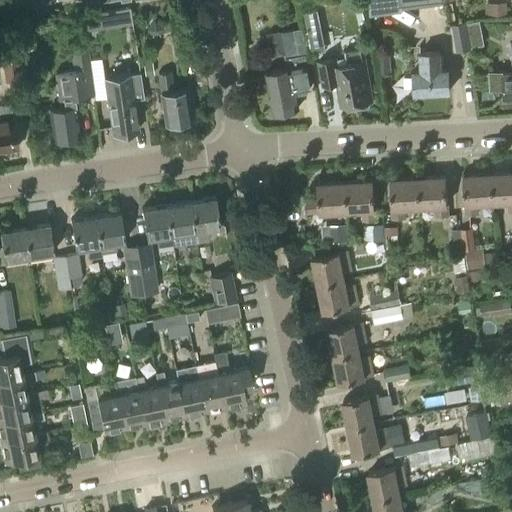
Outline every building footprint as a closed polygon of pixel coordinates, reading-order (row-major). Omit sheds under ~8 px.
[(367,0),(369,10),(444,1),(443,0),(367,0)] [(33,1),(3,5),(6,24),(35,19),(33,1)] [(508,16),(507,4),(487,5),(488,17),(508,16)] [(132,23),(129,7),(86,14),(88,30),(132,23)] [(308,35),(322,33),(318,9),(315,9),(304,11),(308,35)] [(465,20),(451,23),(455,42),(469,39),(465,20)] [(154,22),(148,30),(153,33),(158,33),(162,28),(154,22)] [(287,67),(265,72),(273,112),(276,111),(279,114),(285,113),(286,109),(298,107),(295,90),(298,90),(295,76),(293,67),(308,64),(303,41),(296,42),(294,29),(280,32),(287,67)] [(60,107),(49,109),(53,140),(57,139),(60,142),(65,141),(67,138),(78,136),(74,106),(80,105),(78,96),(94,94),(87,45),(70,48),(73,70),(55,73),(60,107)] [(337,57),(319,60),(323,84),(337,81),(341,105),(345,104),(348,109),(369,106),(370,99),(373,99),(364,46),(345,50),(348,63),(338,64),(337,57)] [(420,69),(412,70),(414,93),(449,90),(447,67),(440,68),(439,50),(419,51),(420,69)] [(21,80),(17,56),(4,58),(7,82),(21,80)] [(143,62),(145,74),(152,73),(151,61),(143,62)] [(511,69),(489,71),(490,89),(504,88),(504,95),(511,94),(511,69)] [(170,71),(158,73),(161,93),(160,93),(165,123),(191,120),(186,89),(173,91),(170,71)] [(140,72),(104,78),(112,134),(138,130),(134,99),(133,89),(142,88),(140,72)] [(0,150),(17,148),(10,103),(0,104),(0,118),(0,119),(0,150)] [(511,171),(490,172),(492,201),(507,200),(508,211),(511,211),(511,171)] [(490,172),(462,174),(465,214),(478,213),(477,202),(492,201),(490,172)] [(445,175),(417,177),(419,205),(435,204),(435,215),(448,215),(445,175)] [(417,177),(390,179),(392,218),(404,217),(404,206),(419,205),(417,177)] [(373,180),(345,181),(346,209),(362,208),(363,220),(375,219),(373,180)] [(318,199),(306,199),(307,212),(346,209),(345,181),(317,183),(318,199)] [(215,197),(190,201),(196,241),(209,239),(207,228),(219,227),(215,197)] [(190,201),(166,205),(172,245),(196,241),(190,201)] [(166,205),(141,208),(146,238),(156,236),(157,246),(172,244),(172,245),(166,205)] [(119,212),(94,216),(101,253),(116,251),(114,243),(124,241),(119,212)] [(94,216),(70,219),(75,249),(86,247),(88,255),(101,253),(94,216)] [(48,223),(23,227),(28,256),(53,252),(48,223)] [(23,227),(0,230),(0,237),(4,260),(28,256),(23,227)] [(476,249),(473,228),(461,229),(464,250),(476,249)] [(155,291),(147,243),(136,245),(143,287),(141,287),(142,293),(155,291)] [(143,287),(136,245),(123,247),(130,289),(141,287),(143,287)] [(347,248),(313,255),(318,282),(344,277),(342,271),(352,269),(347,248)] [(76,253),(65,255),(70,287),(75,287),(81,281),(76,253)] [(65,255),(51,257),(55,289),(70,287),(65,255)] [(210,270),(201,272),(203,279),(209,277),(211,287),(233,282),(230,271),(211,275),(210,270)] [(468,286),(466,273),(453,276),(456,289),(468,286)] [(344,277),(318,282),(324,309),(358,302),(354,282),(345,284),(344,277)] [(233,282),(211,287),(214,302),(236,297),(233,282)] [(398,288),(369,293),(372,306),(400,301),(398,288)] [(8,290),(0,291),(0,327),(14,326),(8,290)] [(480,305),(475,306),(476,314),(481,313),(481,314),(511,310),(510,299),(479,303),(480,305)] [(236,301),(204,307),(207,321),(239,314),(236,301)] [(411,301),(372,309),(374,320),(413,312),(411,301)] [(461,303),(462,313),(472,311),(470,302),(461,303)] [(87,312),(89,323),(109,320),(107,308),(87,312)] [(199,319),(197,311),(186,313),(187,321),(199,319)] [(166,327),(164,317),(152,320),(154,330),(166,327)] [(362,320),(328,327),(333,354),(359,349),(357,342),(366,340),(362,320)] [(145,321),(131,324),(133,338),(148,335),(145,321)] [(106,336),(120,333),(118,323),(104,326),(106,336)] [(27,331),(0,336),(0,349),(1,355),(0,355),(0,377),(22,373),(19,362),(33,359),(29,339),(27,331)] [(90,332),(79,335),(82,351),(94,349),(90,332)] [(359,349),(333,354),(339,381),(373,374),(369,354),(360,356),(359,349)] [(223,359),(215,360),(224,406),(245,402),(242,388),(251,386),(247,366),(226,371),(223,359)] [(215,360),(195,364),(204,410),(224,406),(215,360)] [(407,363),(383,368),(386,380),(410,375),(407,363)] [(195,364),(175,368),(177,381),(184,414),(204,410),(195,364)] [(450,370),(453,385),(485,379),(483,364),(450,370)] [(22,373),(0,377),(0,398),(26,393),(23,381),(36,378),(34,370),(22,373)] [(155,372),(158,385),(164,418),(184,414),(177,381),(166,383),(163,371),(155,372)] [(135,377),(145,422),(146,428),(157,426),(157,428),(165,426),(163,418),(164,418),(158,385),(146,387),(143,375),(135,377)] [(135,377),(115,381),(117,390),(117,393),(125,426),(145,422),(135,377)] [(103,383),(95,385),(98,397),(96,397),(103,431),(125,426),(117,393),(106,395),(103,383)] [(26,393),(0,398),(0,418),(30,413),(27,401),(49,397),(47,388),(26,393)] [(430,405),(454,401),(452,388),(428,392),(430,405)] [(377,392),(343,399),(348,426),(373,421),(372,414),(381,412),(377,392)] [(87,422),(84,407),(70,410),(73,425),(87,422)] [(466,411),(471,436),(490,432),(486,408),(466,411)] [(42,410),(30,413),(0,418),(0,439),(0,440),(34,433),(31,421),(44,418),(42,410)] [(373,421),(348,426),(354,453),(388,446),(388,445),(384,428),(384,426),(375,428),(373,421)] [(90,437),(88,424),(73,427),(75,441),(90,437)] [(392,444),(401,442),(398,425),(384,428),(388,445),(392,444)] [(34,433),(0,440),(5,461),(17,458),(19,469),(40,465),(38,454),(36,441),(48,438),(46,430),(34,433)] [(458,440),(456,432),(439,436),(440,443),(458,440)] [(402,463),(368,470),(374,498),(399,492),(397,486),(406,484),(402,463)] [(402,511),(399,492),(374,498),(376,511),(402,511)] [(246,499),(211,506),(212,511),(260,511),(259,507),(248,509),(246,499)]
